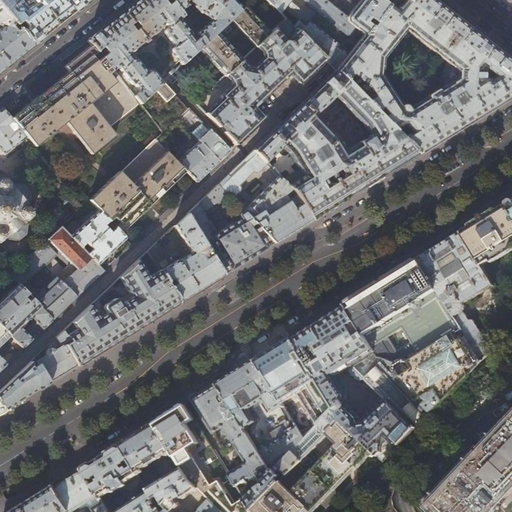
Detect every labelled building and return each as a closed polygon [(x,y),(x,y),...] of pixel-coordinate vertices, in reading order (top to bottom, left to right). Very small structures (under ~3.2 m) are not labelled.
[(25,0),(25,1),(18,0),(17,0),(0,0),(0,6),(16,25),(21,21),(25,26),(25,28),(26,30),(23,32),(34,45),(61,23),(83,6),(77,0),(25,0)] [(160,27),(161,25),(161,24),(164,25),(166,27),(164,29),(163,30),(162,32),(163,33),(174,46),(170,49),(170,51),(181,64),(199,47),(204,43),(196,33),(190,26),(184,18),(178,11),(169,0),(137,0),(123,12),(102,29),(86,41),(90,46),(138,103),(161,82),(151,70),(149,70),(145,73),(134,60),(133,59),(132,59),(131,59),(129,60),(128,61),(125,57),(125,55),(128,53),(130,53),(136,49),(136,47),(151,35),(153,35),(159,31),(159,29),(160,28),(160,27)] [(241,9),(231,0),(169,0),(178,11),(184,7),(185,4),(184,2),(186,0),(187,0),(193,5),(192,7),(193,8),(199,14),(200,14),(201,14),(209,21),(196,33),(204,43),(241,10),(241,9)] [(266,0),(250,0),(241,9),(241,10),(204,43),(199,47),(225,75),(240,61),(255,47),(285,20),(286,19),(280,14),(266,0)] [(266,0),(280,14),(291,0),(266,0)] [(291,0),(280,14),(286,19),(285,20),(325,60),(335,70),(347,55),(338,47),(339,46),(309,22),(317,12),(347,36),(349,35),(355,29),(363,35),(370,26),(365,22),(368,18),(373,22),(387,5),(381,0),(291,0)] [(362,99),(417,155),(461,127),(436,91),(435,91),(427,96),(427,97),(408,109),(406,105),(405,104),(404,104),(403,104),(402,104),(400,105),(380,75),(382,59),(405,29),(434,53),(458,18),(436,0),(435,0),(403,0),(404,0),(397,9),(396,8),(395,8),(394,8),(393,9),(387,5),(373,22),(377,25),(374,29),(370,26),(363,35),(347,55),(335,70),(335,71),(346,82),(349,78),(363,90),(367,96),(362,99)] [(0,26),(1,27),(0,28),(0,71),(13,61),(34,45),(23,32),(18,36),(15,32),(19,29),(16,25),(0,6),(0,26)] [(188,15),(184,18),(190,26),(194,23),(188,15)] [(458,18),(434,53),(449,65),(448,66),(447,69),(446,71),(446,76),(446,79),(447,83),(448,84),(436,91),(461,127),(473,119),(511,95),(511,60),(497,49),(458,18)] [(289,74),(299,84),(325,60),(285,20),(255,47),(260,53),(262,58),(251,68),(249,67),(247,67),(246,67),(240,61),(225,75),(224,76),(229,82),(230,87),(220,97),(221,99),(205,114),(235,145),(264,118),(253,107),(289,74)] [(138,104),(138,103),(90,46),(73,60),(63,67),(68,73),(53,84),(10,119),(26,138),(35,149),(66,124),(93,158),(116,139),(108,128),(138,104)] [(362,99),(346,82),(335,71),(302,103),(314,116),(334,96),(364,126),(369,135),(344,151),(366,186),(375,181),(417,155),(362,99)] [(336,138),(314,116),(302,103),(252,151),(266,165),(286,143),(292,148),(307,173),(288,185),(294,193),(311,221),(331,208),(360,190),(366,186),(344,151),(336,138)] [(0,150),(4,155),(26,138),(10,119),(2,108),(0,109),(0,150)] [(197,140),(198,142),(217,162),(221,158),(228,151),(207,130),(197,140)] [(149,206),(185,172),(176,163),(155,139),(154,138),(120,172),(119,171),(87,200),(88,201),(95,209),(107,221),(113,228),(119,234),(128,225),(149,206)] [(204,174),(217,162),(198,142),(176,163),(185,172),(195,183),(204,174)] [(259,171),(266,165),(252,151),(246,156),(216,185),(230,200),(238,193),(238,192),(238,191),(239,190),(238,188),(238,187),(253,172),(255,173),(256,173),(257,173),(258,172),(259,172),(259,171)] [(242,212),(246,216),(274,243),(292,232),(311,221),(294,193),(288,185),(278,174),(242,212)] [(0,241),(4,239),(4,237),(6,237),(7,240),(17,241),(25,234),(26,225),(24,222),(24,221),(27,221),(32,217),(32,212),(28,207),(26,207),(26,205),(28,203),(29,193),(23,186),(13,185),(11,186),(10,185),(10,184),(6,179),(1,179),(0,179),(0,241)] [(216,185),(184,214),(223,275),(247,260),(274,243),(246,216),(232,225),(232,224),(217,233),(216,230),(213,231),(202,214),(214,207),(216,206),(228,198),(216,185)] [(61,201),(72,215),(81,207),(70,194),(61,201)] [(492,214),(461,233),(481,266),(511,247),(511,215),(506,205),(496,212),(492,214)] [(102,226),(107,221),(95,209),(67,235),(79,248),(84,243),(90,249),(85,254),(96,265),(109,253),(124,238),(119,234),(113,228),(109,232),(102,226)] [(146,251),(158,270),(178,303),(202,288),(223,275),(184,214),(173,226),(190,254),(177,262),(176,261),(169,265),(156,242),(146,251)] [(81,250),(79,248),(67,235),(59,227),(30,253),(38,260),(50,249),(66,266),(54,277),(75,297),(88,285),(102,271),(96,265),(85,254),(83,252),(81,250)] [(418,260),(419,261),(466,336),(482,360),(492,350),(473,320),(469,318),(464,311),(465,305),(464,303),(493,285),(481,266),(461,233),(443,244),(418,260)] [(125,336),(178,303),(158,270),(147,277),(137,260),(118,277),(131,297),(120,304),(117,300),(116,299),(115,299),(114,299),(112,299),(104,305),(103,305),(102,306),(102,308),(103,310),(105,314),(97,319),(89,305),(71,322),(75,329),(65,336),(69,342),(64,346),(76,366),(125,336)] [(384,283),(345,306),(374,351),(377,357),(380,357),(394,363),(395,362),(396,361),(397,361),(398,360),(399,360),(400,360),(401,359),(402,359),(403,359),(403,360),(404,360),(406,360),(407,361),(418,354),(448,336),(454,344),(466,336),(419,261),(418,261),(384,283)] [(7,275),(16,284),(51,320),(61,310),(75,297),(54,277),(52,275),(48,278),(51,281),(36,296),(33,294),(30,296),(24,289),(29,284),(15,268),(7,275)] [(0,326),(9,335),(22,348),(31,339),(17,327),(24,321),(29,315),(42,329),(51,320),(16,284),(2,298),(0,295),(0,326)] [(402,359),(401,359),(400,360),(399,360),(398,360),(397,361),(396,361),(395,362),(394,363),(380,357),(377,357),(374,351),(345,306),(345,305),(321,320),(291,338),(335,407),(319,424),(304,439),(274,470),(283,479),(294,467),(302,459),(311,450),(320,441),(341,420),(373,452),(382,462),(482,360),(466,336),(454,344),(448,336),(418,354),(407,361),(406,360),(404,360),(403,360),(403,359),(402,359)] [(9,335),(0,326),(0,343),(1,343),(9,335)] [(43,357),(36,362),(48,383),(61,375),(76,366),(64,346),(69,342),(65,336),(62,331),(55,338),(60,346),(53,351),(51,350),(50,350),(49,349),(47,350),(46,350),(41,355),(43,357)] [(278,347),(255,361),(284,406),(288,404),(286,401),(300,393),(319,424),(335,407),(291,338),(278,347)] [(27,396),(48,383),(36,362),(34,358),(0,389),(0,403),(4,410),(27,396)] [(239,371),(217,385),(245,429),(255,423),(256,423),(255,421),(248,410),(253,408),(260,403),(265,400),(272,411),(271,411),(272,412),(274,412),(273,411),(280,407),(285,414),(288,412),(284,406),(255,361),(239,371)] [(245,429),(217,385),(205,392),(193,400),(214,434),(215,434),(225,450),(235,444),(247,463),(243,466),(241,465),(237,468),(236,470),(229,475),(237,487),(248,479),(249,481),(253,479),(254,480),(258,477),(263,484),(258,488),(253,486),(250,493),(243,497),(252,511),(283,479),(274,470),(272,472),(258,450),(245,429)] [(169,414),(154,424),(173,454),(182,468),(189,479),(197,488),(209,499),(221,511),(250,511),(252,511),(244,499),(233,506),(218,481),(211,486),(189,450),(199,443),(187,424),(195,420),(185,404),(169,414)] [(511,511),(511,416),(425,508),(428,511),(495,511),(500,507),(505,511),(511,511)] [(356,469),(373,452),(341,420),(320,441),(320,442),(331,452),(306,478),(294,467),(283,479),(252,511),(250,511),(311,511),(310,511),(353,466),(356,469)] [(140,432),(120,444),(139,474),(139,475),(143,472),(143,471),(142,469),(166,454),(167,456),(169,456),(173,454),(154,424),(140,432)] [(274,470),(304,439),(296,426),(286,432),(285,432),(285,434),(286,434),(287,435),(270,445),(269,442),(268,443),(258,450),(272,472),(274,470)] [(104,454),(82,468),(101,498),(113,490),(114,492),(117,490),(118,491),(122,489),(120,486),(122,485),(123,488),(127,486),(125,483),(139,474),(120,444),(104,454)] [(314,453),(311,450),(302,459),(303,459),(305,462),(314,453)] [(70,476),(55,485),(70,511),(107,511),(109,511),(101,498),(82,468),(70,476)] [(193,492),(197,488),(189,479),(182,468),(148,489),(150,492),(160,508),(164,504),(171,511),(173,511),(180,506),(180,504),(177,499),(181,496),(182,498),(183,498),(193,492)] [(68,511),(70,511),(55,485),(31,500),(11,511),(68,511)] [(156,511),(160,508),(150,492),(117,511),(156,511)] [(221,511),(209,499),(196,511),(221,511)]
